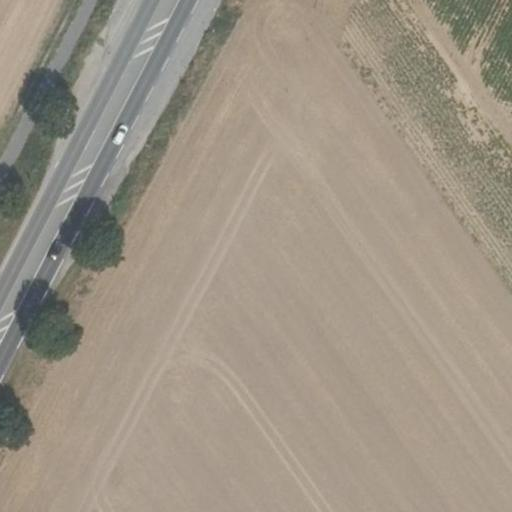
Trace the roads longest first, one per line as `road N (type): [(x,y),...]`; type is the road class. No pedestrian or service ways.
road 1 (primary): [(0,361),(189,0)]
road 2 (primary): [(152,0),(0,292)]
